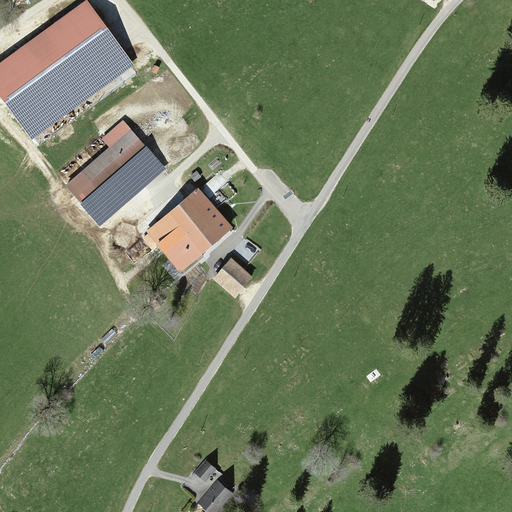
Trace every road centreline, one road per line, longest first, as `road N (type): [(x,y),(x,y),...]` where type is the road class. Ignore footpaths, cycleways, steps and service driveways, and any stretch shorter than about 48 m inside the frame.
road 1 (unclassified): [(129,511),(146,473),(456,0)]
road 2 (track): [(222,130),(120,0)]
